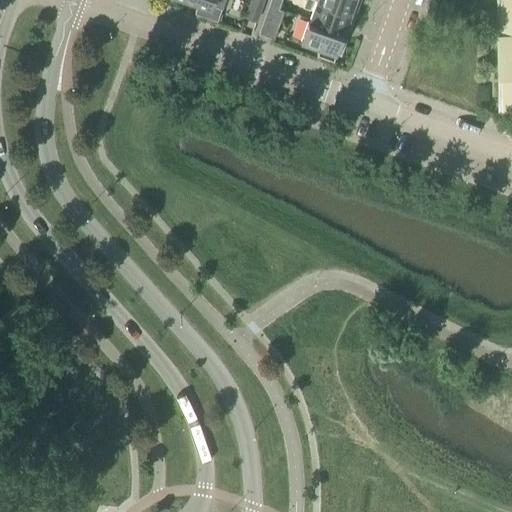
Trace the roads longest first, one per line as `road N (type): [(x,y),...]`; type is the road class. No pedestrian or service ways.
road 1 (tertiary): [(251,511),(247,439),(234,398),(213,363),(79,219),(54,171),(48,107),(75,0)]
road 2 (tertiary): [(0,149),(31,217),(175,393),(203,451),(202,511)]
road 3 (residential): [(366,104),(131,20)]
road 4 (unclassified): [(366,104),(511,155)]
